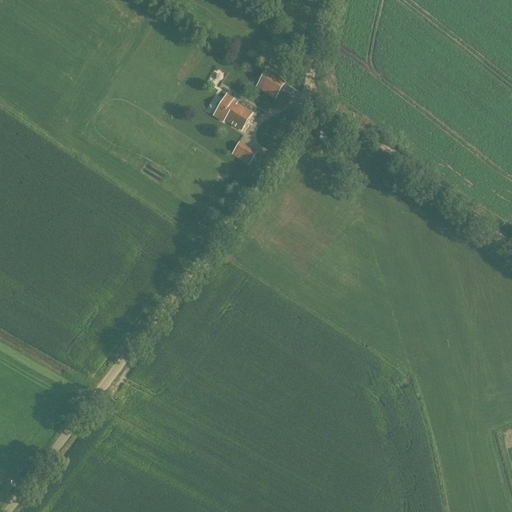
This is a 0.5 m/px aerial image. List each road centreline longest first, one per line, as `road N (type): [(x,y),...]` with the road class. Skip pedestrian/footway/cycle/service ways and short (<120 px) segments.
road 1 (unclassified): [(8,511),(293,137),(329,0)]
road 2 (track): [(511,245),(352,131),(265,24),(234,0)]
